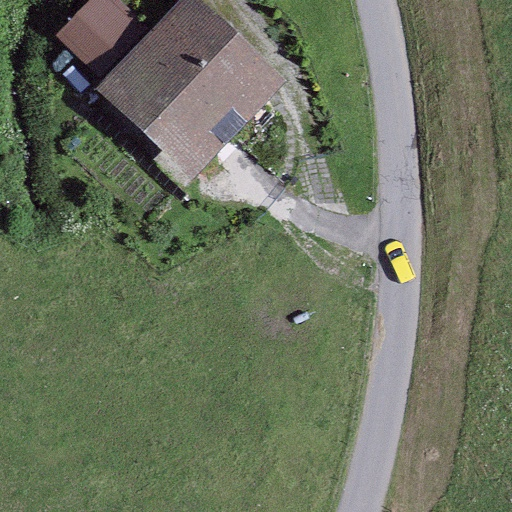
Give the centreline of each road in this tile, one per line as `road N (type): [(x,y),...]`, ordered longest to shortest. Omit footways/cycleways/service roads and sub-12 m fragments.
road 1 (unclassified): [(358,511),(387,388),(401,274),(397,140),(373,0)]
road 2 (track): [(229,0),(295,83),(326,212),(400,236)]
